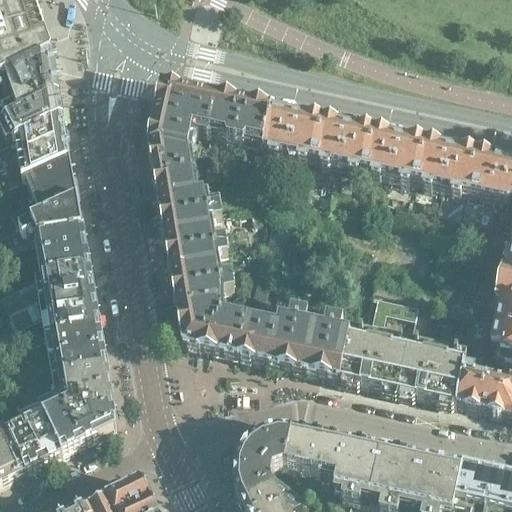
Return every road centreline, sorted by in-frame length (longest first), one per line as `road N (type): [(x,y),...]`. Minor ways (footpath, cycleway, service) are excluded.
road 1 (tertiary): [(151,63),(511,144)]
road 2 (tertiary): [(511,127),(168,44)]
road 3 (residential): [(511,451),(313,411),(172,446)]
road 4 (tertiary): [(172,446),(136,297),(112,136)]
road 5 (residential): [(28,511),(172,446)]
